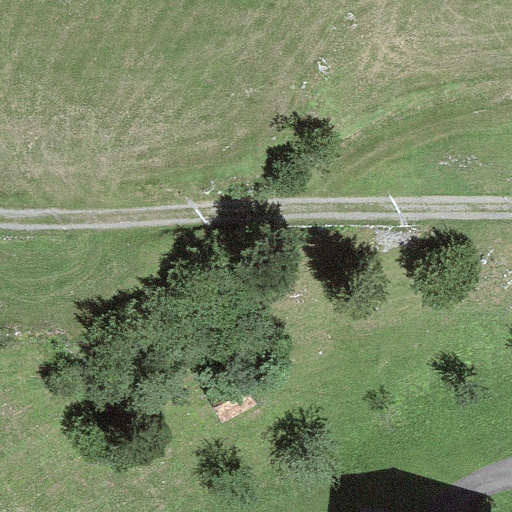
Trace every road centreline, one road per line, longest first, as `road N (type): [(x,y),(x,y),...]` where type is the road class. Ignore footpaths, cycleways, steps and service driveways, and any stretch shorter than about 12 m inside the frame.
road 1 (track): [(0,219),(511,207)]
road 2 (track): [(511,471),(324,495),(287,511)]
